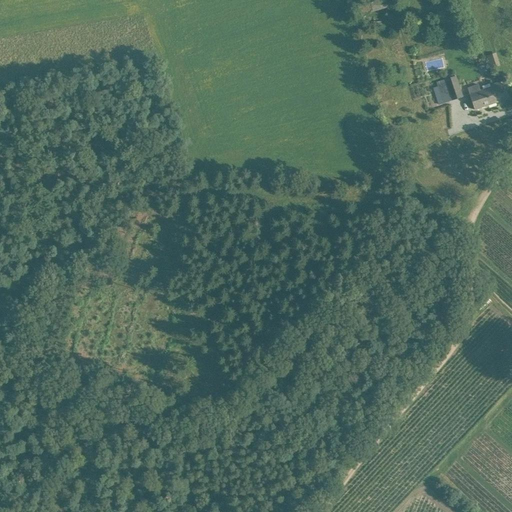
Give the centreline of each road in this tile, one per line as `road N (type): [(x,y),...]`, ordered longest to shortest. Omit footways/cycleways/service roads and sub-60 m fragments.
road 1 (track): [(511,158),(468,216),(471,305),(460,335),(321,511)]
road 2 (track): [(356,461),(178,412),(3,378)]
